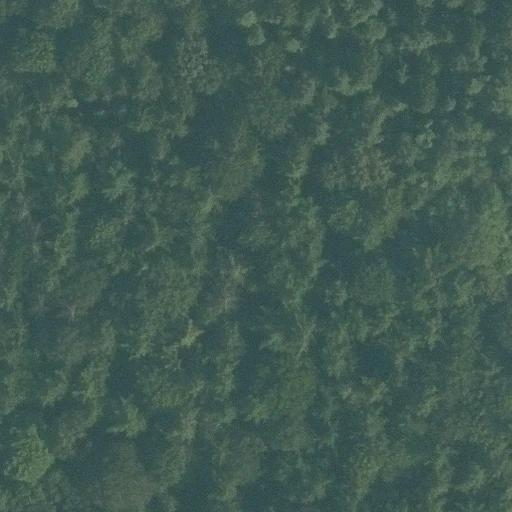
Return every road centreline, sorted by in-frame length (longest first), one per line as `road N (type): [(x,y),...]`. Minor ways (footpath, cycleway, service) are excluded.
road 1 (track): [(148,0),(402,190),(400,210),(152,511)]
road 2 (track): [(0,395),(156,511)]
